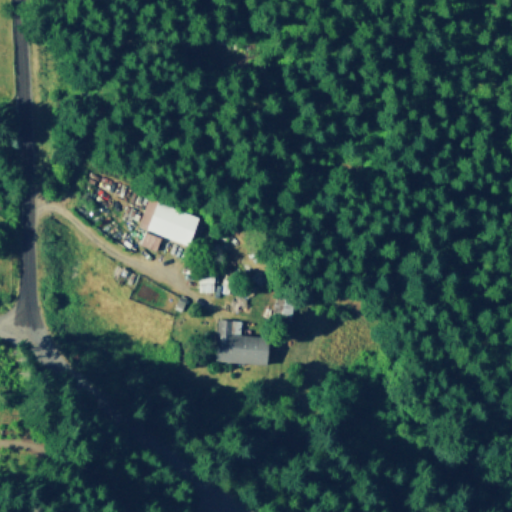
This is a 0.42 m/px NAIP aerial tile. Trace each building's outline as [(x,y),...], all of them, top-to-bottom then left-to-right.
[(145,231),(156,201),(199,218),(187,248),(145,231)] [(160,238),(144,231),(139,244),(155,251),(160,238)] [(175,306),(178,298),(187,301),(184,309),(175,306)] [(293,308),(290,322),(268,318),(271,304),(293,308)] [(210,362),(215,319),(240,322),(239,337),(265,340),(263,367),(210,362)]
